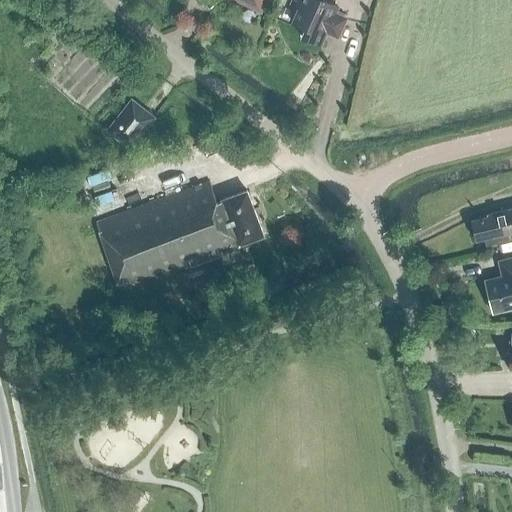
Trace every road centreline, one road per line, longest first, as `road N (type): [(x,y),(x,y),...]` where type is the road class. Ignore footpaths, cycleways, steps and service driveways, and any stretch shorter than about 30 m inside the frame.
road 1 (residential): [(452,511),(421,329),(387,252),(349,196)]
road 2 (residential): [(349,196),(100,0)]
road 3 (residential): [(349,196),(408,160),(511,136)]
